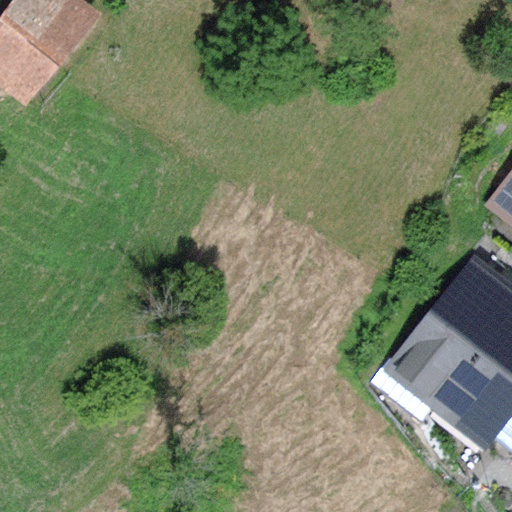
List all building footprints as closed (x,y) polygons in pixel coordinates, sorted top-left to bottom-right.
[(28,0),(25,0),(5,25),(28,44),(64,0),(29,0),(28,0)] [(75,0),(64,0),(28,44),(51,62),(91,12),(75,0)] [(29,91),(51,62),(28,44),(5,25),(0,31),(0,82),(22,100),(29,91)] [(508,200),(511,203),(511,162),(494,185),(510,198),(508,200)] [(479,427),(511,453),(511,452),(511,289),(506,285),(498,295),(476,277),(473,281),(456,268),(370,382),(421,422),(441,397),(453,406),(443,419),(469,440),(479,427)]
